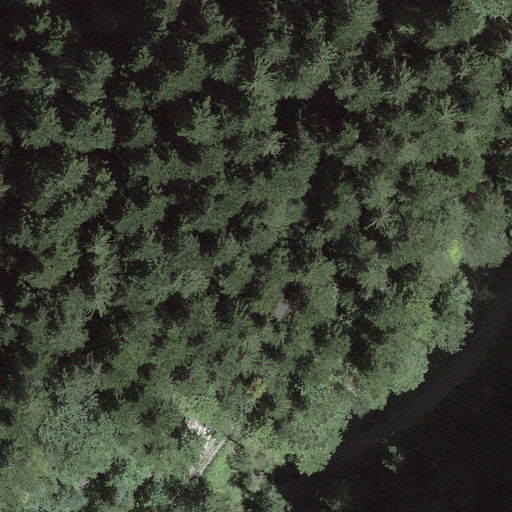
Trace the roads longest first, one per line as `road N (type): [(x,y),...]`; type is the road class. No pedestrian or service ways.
road 1 (track): [(0,133),(83,137),(170,93),(212,82),(311,101),(341,129),(357,211),(341,292),(171,511)]
road 2 (track): [(278,511),(449,379),(511,290)]
